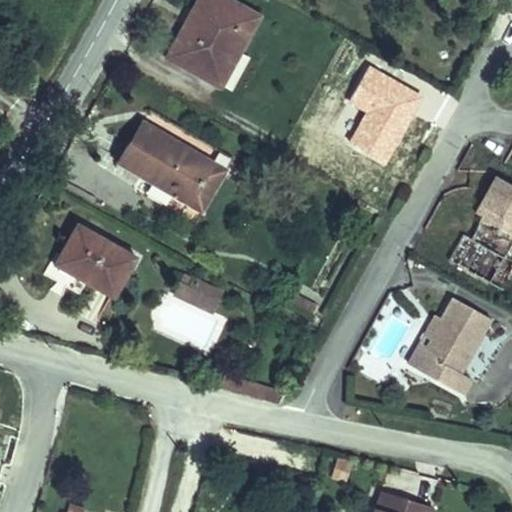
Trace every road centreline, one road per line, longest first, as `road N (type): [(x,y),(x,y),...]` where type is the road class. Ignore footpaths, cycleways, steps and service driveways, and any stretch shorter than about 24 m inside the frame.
road 1 (residential): [(301,425),(461,123),(506,86)]
road 2 (residential): [(0,193),(116,0)]
road 3 (residential): [(301,425),(493,461),(511,475)]
road 4 (residential): [(0,346),(173,391)]
road 5 (residential): [(173,391),(301,425)]
road 6 (residential): [(173,391),(147,511)]
